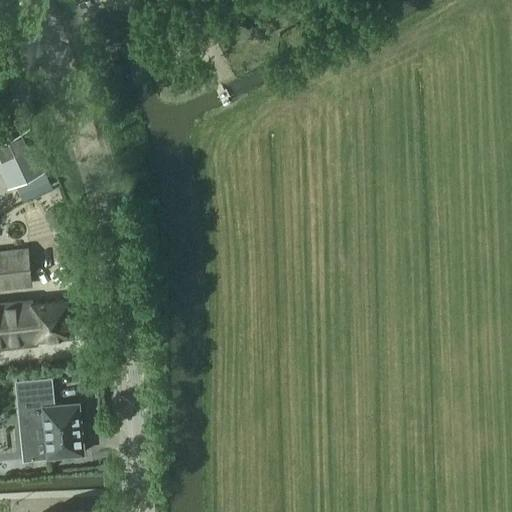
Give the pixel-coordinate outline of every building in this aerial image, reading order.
[(31,128),(0,142),(0,172),(8,188),(50,168),(31,128)] [(53,224),(54,224),(56,224),(58,224),(59,223),(60,222),(61,221),(62,219),(62,218),(62,216),(62,215),(62,213),(61,212),(60,211),(59,210),(57,209),(56,208),(54,208),(53,208),(51,209),(50,210),(49,211),(48,212),(47,213),(47,215),(46,216),(47,218),(47,219),(48,221),(49,222),(50,223),(51,224),(53,224)] [(68,260),(65,239),(54,240),(56,261),(68,260)] [(0,287),(32,284),(28,250),(0,253),(0,287)] [(74,333),(70,299),(34,303),(34,299),(0,303),(0,345),(39,341),(38,337),(74,333)] [(55,403),(53,376),(16,380),(19,414),(33,413),(34,417),(40,422),(44,422),(47,458),(86,454),(80,400),(55,403)]
